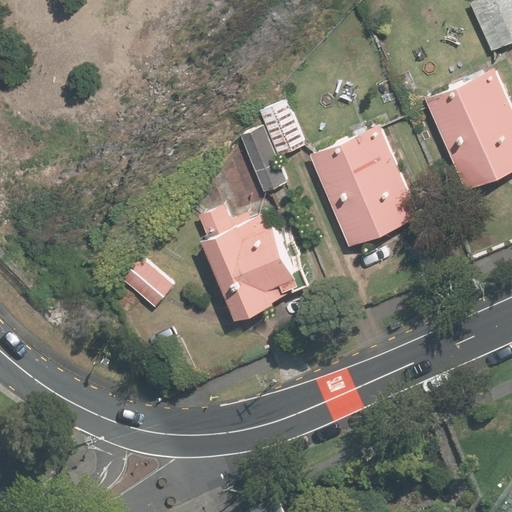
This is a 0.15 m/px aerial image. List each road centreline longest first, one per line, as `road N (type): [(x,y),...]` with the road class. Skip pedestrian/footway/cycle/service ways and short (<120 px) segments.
road 1 (secondary): [(511,322),(258,428),(210,437),(118,425)]
road 2 (unclassified): [(22,511),(93,490),(113,461),(118,425)]
road 3 (secondary): [(118,425),(59,397),(0,346)]
